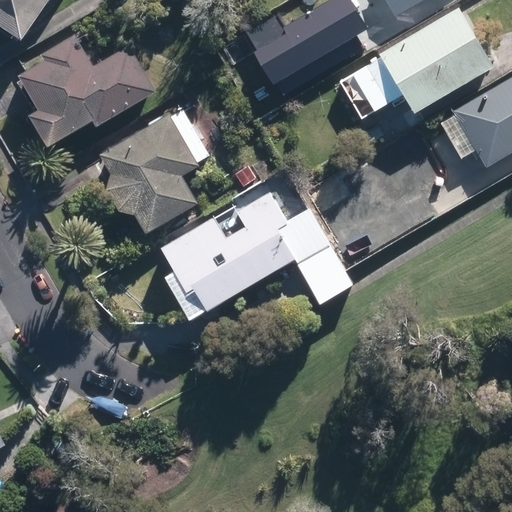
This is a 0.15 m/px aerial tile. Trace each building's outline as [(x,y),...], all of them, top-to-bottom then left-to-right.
[(0,0),(0,22),(18,35),(42,0),(0,0)] [(374,0),(384,17),(413,0),(374,0)] [(489,60),(452,2),(359,61),(385,101),(403,90),(414,108),(489,60)] [(361,43),(337,6),(310,23),(317,34),(304,42),(321,68),(361,43)] [(40,60),(11,76),(48,141),(142,88),(118,45),(97,56),(81,29),(36,54),(40,60)] [(511,68),(442,106),(474,164),(511,143),(511,68)] [(156,113),(83,158),(130,233),(189,197),(172,170),(186,162),(156,113)] [(277,176),(152,250),(189,313),(314,239),(277,176)]
